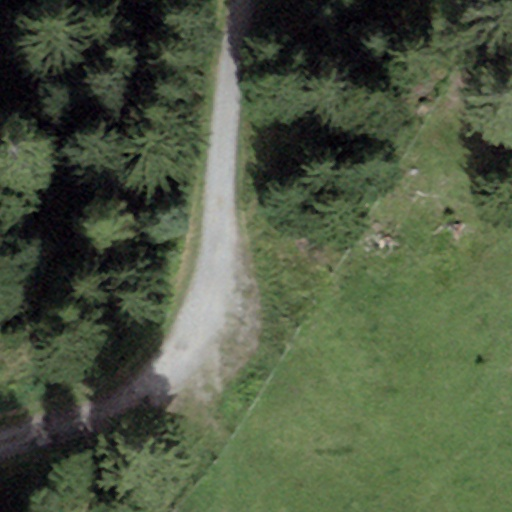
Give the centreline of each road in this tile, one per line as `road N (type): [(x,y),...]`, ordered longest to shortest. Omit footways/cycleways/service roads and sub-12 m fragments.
road 1 (track): [(239,0),(221,172),(195,313),(138,370),(0,439)]
road 2 (track): [(490,511),(386,401),(195,313)]
